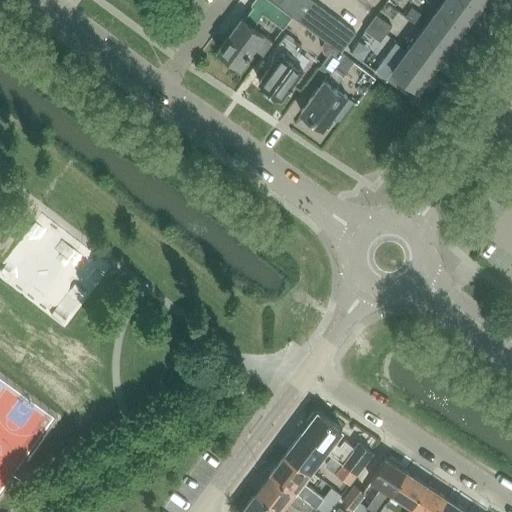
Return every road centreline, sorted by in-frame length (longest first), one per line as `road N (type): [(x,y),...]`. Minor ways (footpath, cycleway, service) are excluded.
road 1 (residential): [(360,236),(154,86)]
road 2 (residential): [(308,370),(511,504)]
road 3 (unclassified): [(201,511),(308,370)]
road 4 (tertiary): [(409,228),(511,101)]
road 5 (residential): [(154,86),(38,0)]
